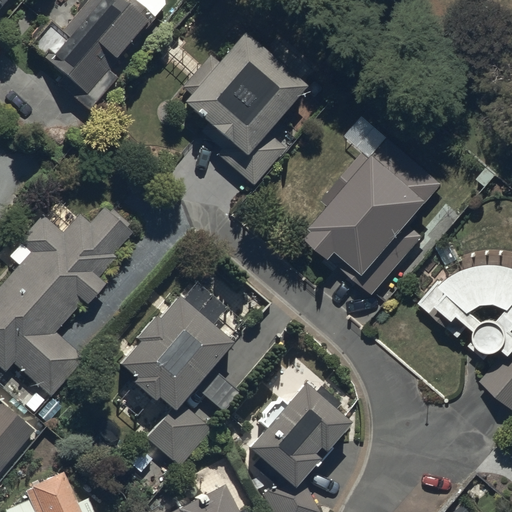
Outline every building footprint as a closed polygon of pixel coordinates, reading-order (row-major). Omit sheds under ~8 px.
[(0,0),(0,18),(15,0),(0,0)] [(124,8),(115,0),(90,0),(59,36),(67,44),(45,69),(60,83),(57,87),(95,121),(107,107),(102,102),(117,85),(106,75),(167,6),(160,0),(134,0),(131,4),(129,3),(124,8)] [(305,95),(241,40),(218,67),(209,59),(172,103),(206,133),(201,138),(221,155),(215,162),(251,192),(285,152),(269,138),(305,95)] [(445,188),(361,118),(342,141),(360,156),(321,203),(334,213),(306,246),(333,268),(337,264),(375,296),(424,237),(415,230),(432,209),(429,207),(445,188)] [(80,305),(87,310),(104,290),(97,283),(115,261),(113,259),(130,237),(125,233),(129,228),(111,212),(108,215),(103,211),(89,228),(77,218),(61,237),(40,220),(17,246),(29,257),(0,289),(0,369),(6,374),(11,367),(50,401),(84,363),(53,336),(80,305)] [(436,272),(416,295),(457,329),(464,321),(474,329),(466,339),(483,354),(488,348),(495,354),(477,375),(511,404),(511,261),(509,260),(507,259),(504,259),(501,258),(498,258),(496,257),(493,257),(490,257),(487,257),(485,257),(482,258),(479,258),(476,259),(474,259),(471,260),(468,261),(466,262),(463,263),(461,264),(458,266),(456,267),(454,269),(452,271),(449,273),(447,274),(446,276),(444,279),(436,272)] [(119,372),(135,386),(118,406),(135,420),(148,405),(156,412),(159,409),(169,417),(144,444),(178,474),(211,436),(182,410),(196,394),(223,417),(239,399),(212,376),(232,352),(224,345),(239,328),(195,290),(179,308),(178,307),(158,328),(156,326),(136,349),(138,351),(119,372)] [(316,511),(304,487),(319,469),(313,464),(319,458),(325,463),(351,433),(334,418),(341,409),(320,393),(314,401),(303,393),(248,458),(255,466),(252,471),(275,492),(262,499),(268,511),(316,511)] [(0,477),(36,437),(0,404),(0,477)] [(173,508),(165,511),(233,511),(221,487),(175,511),(173,508)]
